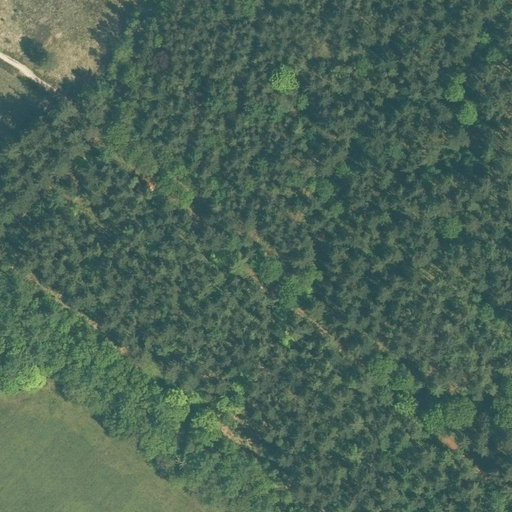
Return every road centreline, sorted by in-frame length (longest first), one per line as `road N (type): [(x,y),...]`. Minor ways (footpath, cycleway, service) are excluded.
road 1 (track): [(511,492),(265,275),(260,247),(272,169),(294,132),(337,0)]
road 2 (track): [(102,132),(0,238)]
road 3 (track): [(102,132),(152,0)]
